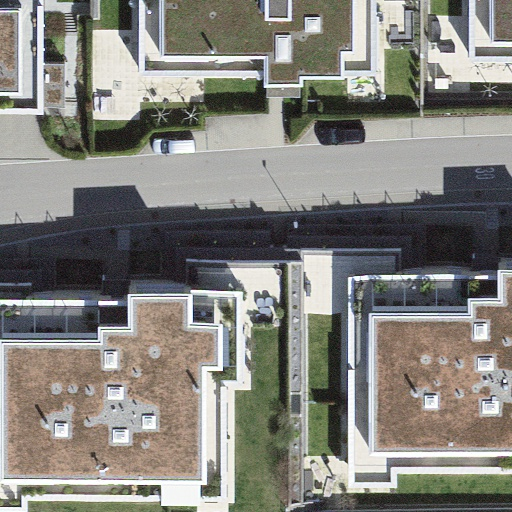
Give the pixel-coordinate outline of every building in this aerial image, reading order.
[(0,0),(0,111),(45,111),(44,0),(0,0)] [(140,0),(141,74),(376,73),(375,0),(140,0)] [(511,0),(471,0),(472,56),(511,55),(511,0)] [(97,32),(100,69),(140,66),(138,29),(97,32)] [(497,270),(351,270),(352,476),(511,475),(511,260),(497,261),(497,270)] [(127,294),(0,294),(0,500),(229,499),(229,380),(243,380),(243,284),(127,285),(127,294)]
